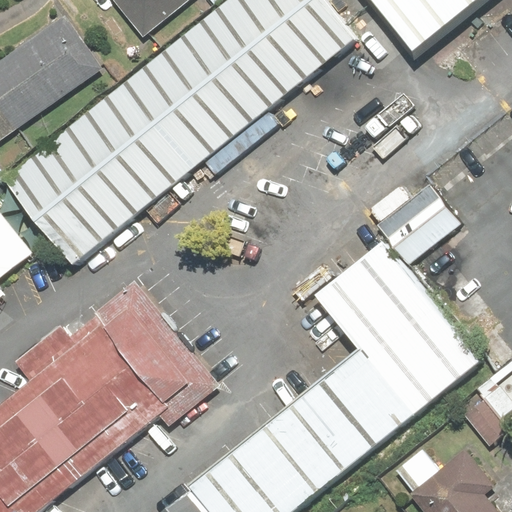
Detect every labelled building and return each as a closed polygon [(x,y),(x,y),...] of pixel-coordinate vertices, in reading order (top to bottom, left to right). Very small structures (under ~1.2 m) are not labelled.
[(238,0),(15,181),(84,265),(360,41),(327,0),(238,0)] [(195,0),(117,0),(151,39),(195,0)] [(381,0),(422,51),(486,0),(381,0)] [(0,148),(106,68),(64,13),(0,61),(0,148)] [(0,285),(38,256),(0,208),(0,285)] [(165,511),(299,511),(488,361),(392,243),(324,298),(367,350),(165,511)] [(0,391),(0,511),(43,511),(217,375),(141,280),(0,391)] [(511,393),(507,387),(491,400),(508,421),(511,417),(511,393)] [(511,432),(488,401),(470,414),(497,448),(511,436),(511,432)] [(428,450),(400,473),(430,511),(507,511),(493,495),(501,488),(473,453),(447,474),(428,450)]
